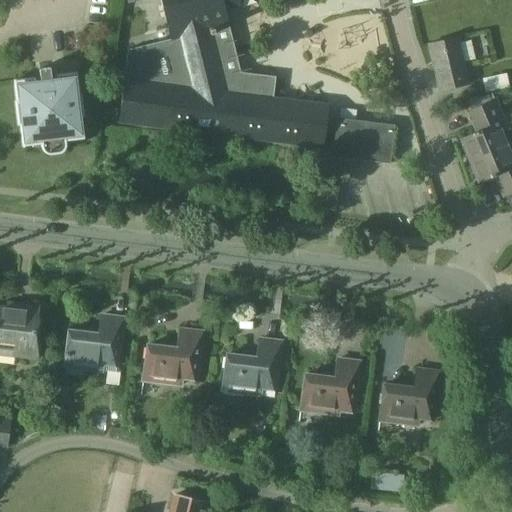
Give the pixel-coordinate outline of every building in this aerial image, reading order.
[(242,73),(230,26),(222,0),(160,0),(171,41),(127,52),(118,123),(324,148),(329,106),(274,99),(276,77),(242,73)] [(428,46),(438,93),(468,86),(457,39),(428,46)] [(13,81),(0,82),(0,132),(20,130),(22,147),(41,144),(41,152),(54,154),(66,149),(65,141),(83,139),(81,118),(83,118),(80,94),(79,94),(76,73),(51,76),(50,67),(37,69),(38,78),(13,81)] [(462,141),(470,161),(497,150),(495,145),(504,141),(490,107),(474,114),(482,133),(462,141)] [(390,164),(395,126),(337,118),(332,157),(390,164)] [(511,143),(497,150),(470,161),(479,182),(499,174),(505,190),(511,187),(511,143)] [(318,187),(317,199),(326,200),(328,188),(318,187)] [(8,309),(0,308),(0,344),(15,346),(14,356),(36,358),(38,342),(34,342),(37,307),(8,304),(8,309)] [(68,331),(63,367),(105,373),(104,383),(117,384),(118,375),(114,374),(122,318),(100,315),(97,335),(68,331)] [(146,346),(141,382),(180,387),(181,379),(196,381),(202,333),(180,330),(177,350),(146,346)] [(226,356),(222,392),(260,396),(261,389),(276,391),(281,343),(259,340),(257,360),(226,356)] [(304,375),(299,411),(338,416),(338,409),(353,411),(360,363),(337,360),(334,379),(304,375)] [(384,385),(379,421),(417,427),(418,419),(432,421),(439,373),(416,370),(413,389),(384,385)] [(10,420),(0,418),(0,446),(8,448),(10,420)] [(204,511),(207,503),(175,495),(171,511),(204,511)]
